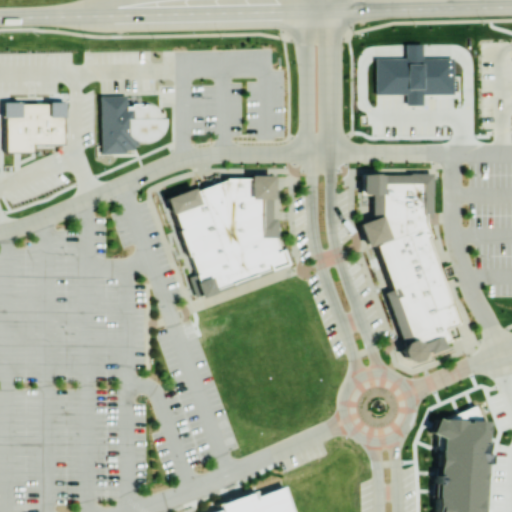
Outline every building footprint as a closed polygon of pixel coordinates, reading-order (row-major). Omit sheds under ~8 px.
[(452,57),(421,57),(421,42),(405,43),(405,57),(374,57),(374,93),(403,93),(403,104),(421,104),(421,93),(452,93),(452,57)] [(63,101),(2,101),(3,151),(26,151),(26,144),(60,144),(60,115),(63,115),(63,101)] [(424,166),(359,180),(362,194),(368,193),(373,217),(357,221),(362,245),(377,242),(386,289),(401,362),(445,353),(443,339),(453,337),(428,217),(434,216),(424,166)] [(194,297),(214,292),(212,284),(286,267),(281,246),(278,247),(271,217),(275,216),(265,172),(244,177),(247,191),(243,192),(241,185),(239,185),(236,177),(170,192),(194,297)] [(432,511),(479,511),(482,460),(489,461),(489,454),(483,454),(484,419),(466,419),(466,414),(430,413),(429,434),(436,434),(432,511)] [(210,511),(219,509),(216,501),(251,489),(253,495),(283,485),(292,511),(210,511)]
